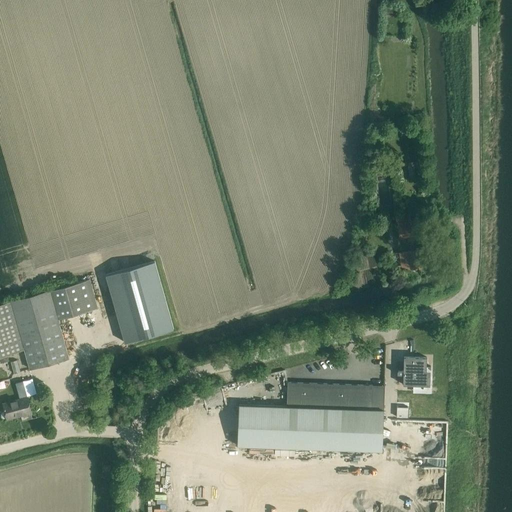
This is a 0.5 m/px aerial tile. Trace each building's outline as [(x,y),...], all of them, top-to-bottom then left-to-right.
[(397,225),(411,223),(409,213),(396,215),(397,225)] [(414,249),(412,235),(413,235),(411,225),(398,228),(399,237),(401,237),(403,251),(399,252),(402,269),(422,266),(419,248),(414,249)] [(154,261),(106,274),(125,342),(173,329),(154,261)] [(80,282),(49,290),(58,319),(88,311),(97,308),(89,279),(80,282)] [(29,369),(68,358),(58,319),(49,290),(11,301),(24,349),(29,369)] [(11,301),(0,303),(0,355),(8,354),(24,349),(11,301)] [(8,354),(0,355),(0,357),(1,362),(10,360),(8,354)] [(23,355),(16,357),(19,368),(26,367),(23,355)] [(426,365),(426,357),(403,356),(403,364),(401,364),(401,362),(397,361),(397,374),(403,374),(403,384),(415,385),(415,383),(426,384),(426,369),(430,369),(430,365),(426,365)] [(237,445),(267,446),(367,449),(382,450),(383,419),(383,409),(371,409),(372,385),(287,382),(287,400),(281,400),(280,406),(272,405),(239,404),(237,445)] [(89,388),(79,391),(81,399),(92,396),(89,388)] [(3,403),(4,409),(2,411),(2,413),(2,416),(4,417),(7,418),(7,419),(31,412),(27,397),(3,403)]
